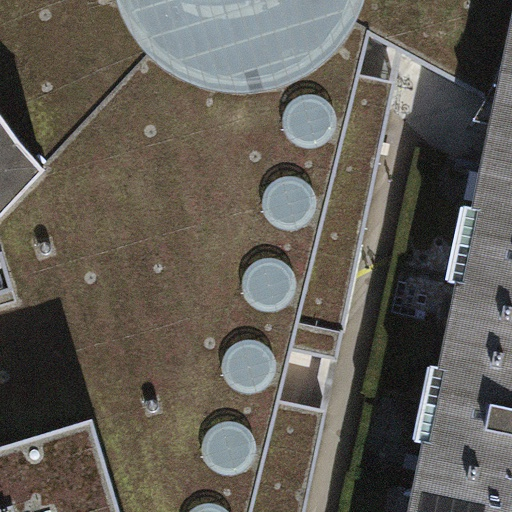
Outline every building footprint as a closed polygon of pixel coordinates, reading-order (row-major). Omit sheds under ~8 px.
[(371,37),(486,99),(494,84),(499,72),(504,58),(510,42),(511,32),(511,0),(0,0),(0,511),(306,511),(327,410),(281,400),(293,351),(338,360),(391,110),(355,101),(363,69),(371,37)] [(495,150),(491,169),(511,173),(511,32),(510,42),(504,58),(499,72),(494,84),(486,99),(484,102),(509,107),(505,127),(500,126),(495,150)] [(466,286),(458,327),(511,338),(511,173),(491,169),(482,210),(468,207),(452,282),(466,286)] [(433,443),(425,486),(511,505),(511,338),(458,327),(448,369),(434,366),(417,441),(433,443)] [(511,511),(511,505),(425,486),(418,511),(511,511)]
